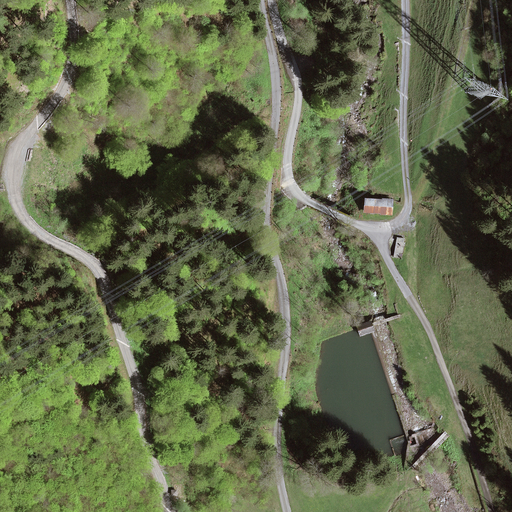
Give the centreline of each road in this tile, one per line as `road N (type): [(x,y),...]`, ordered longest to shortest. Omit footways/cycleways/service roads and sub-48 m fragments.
road 1 (unclassified): [(273,0),(299,99),(289,146),(294,189),(376,236),(430,336),(493,511)]
road 2 (track): [(69,0),(73,64),(17,147),(10,179),(31,226),(82,257),(105,284),(166,511)]
road 3 (tertiary): [(260,0),(276,74),(265,213),(286,316),(277,427),(287,511)]
road 4 (track): [(403,0),(407,207),(376,236)]
road 5 (track): [(407,207),(432,161),(474,0)]
